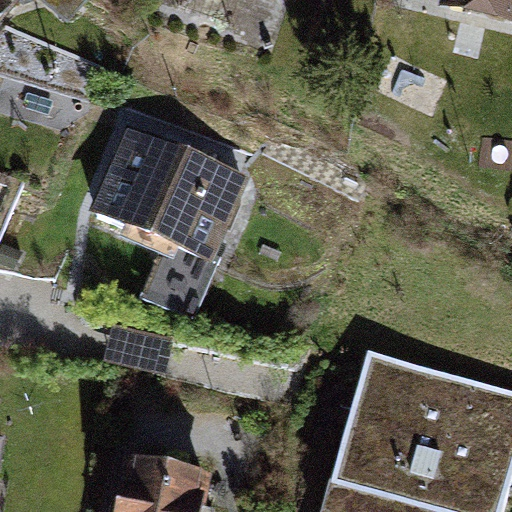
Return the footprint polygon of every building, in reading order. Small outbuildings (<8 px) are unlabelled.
[(0,0),(0,31),(19,8),(40,3),(71,27),(86,0),(0,0)] [(511,0),(444,0),(442,11),(511,27),(511,0)] [(250,176),(127,124),(89,214),(211,266),(250,176)] [(166,364),(166,335),(117,336),(117,364),(166,364)] [(507,511),(511,493),(511,396),(366,356),(322,511),(507,511)] [(205,511),(211,480),(122,463),(112,511),(205,511)]
